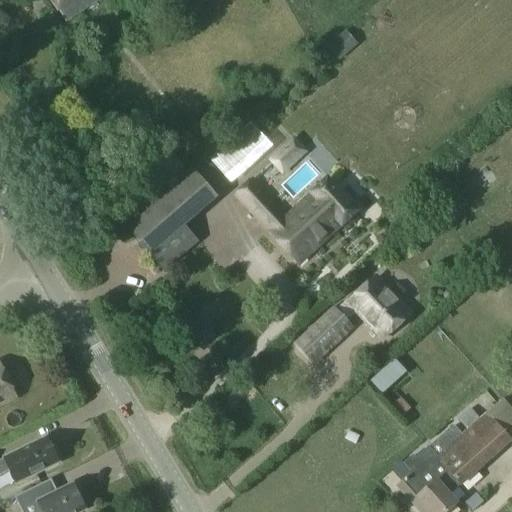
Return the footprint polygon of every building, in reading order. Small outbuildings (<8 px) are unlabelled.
[(102,0),(52,0),(67,22),(102,0)] [(358,46),(346,31),(327,47),(339,62),(358,46)] [(232,181),(271,150),(249,123),(210,155),(232,181)] [(292,142),(281,153),(293,166),(304,156),(292,142)] [(171,232),(215,195),(191,167),(125,225),(165,271),(188,251),(171,232)] [(357,213),(328,181),(314,193),(315,194),(287,219),(253,182),(237,196),(272,233),(271,234),(293,259),(294,259),(298,264),(342,224),(343,225),(357,213)] [(409,316),(375,279),(350,303),(348,301),(336,312),(334,309),(296,345),(314,364),(352,329),(347,323),(359,312),(384,339),(409,316)] [(300,295),(297,304),(313,309),(316,300),(300,295)] [(395,360),(370,382),(382,394),(406,373),(395,360)] [(0,403),(15,396),(0,365),(0,403)] [(235,387),(222,399),(228,407),(242,394),(235,387)] [(401,398),(391,407),(400,419),(411,409),(401,398)] [(413,473),(397,487),(413,504),(419,499),(424,506),(418,511),(419,511),(448,511),(458,504),(451,497),(462,488),(511,443),(511,440),(487,413),(438,457),(429,448),(417,459),(414,456),(405,464),(413,473)] [(52,448),(47,438),(4,459),(4,460),(0,461),(0,476),(10,472),(16,484),(60,463),(58,461),(61,459),(55,447),(52,448)] [(48,498),(42,485),(15,498),(22,511),(82,511),(86,510),(85,508),(88,507),(82,495),(79,497),(74,485),(48,498)] [(476,494),(465,504),(471,511),(473,511),(483,503),(476,494)]
